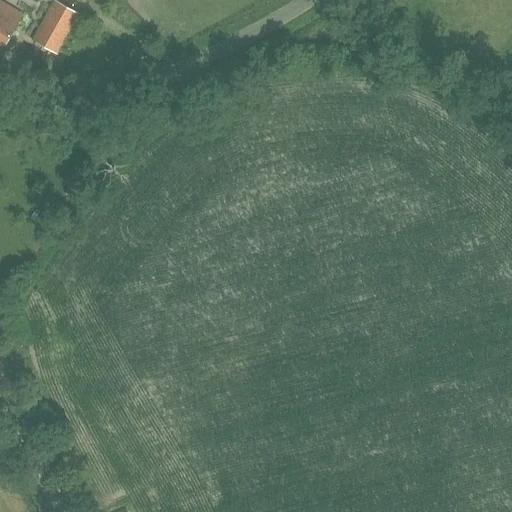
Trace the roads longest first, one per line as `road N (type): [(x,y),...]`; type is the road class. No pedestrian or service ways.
road 1 (unclassified): [(313,0),(135,90),(89,103),(0,108)]
road 2 (tertiary): [(61,511),(0,387)]
